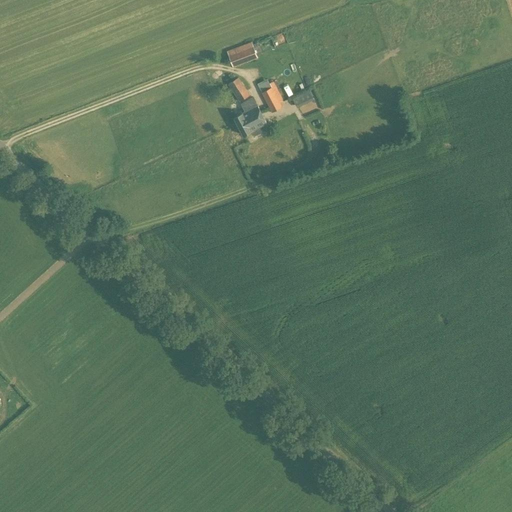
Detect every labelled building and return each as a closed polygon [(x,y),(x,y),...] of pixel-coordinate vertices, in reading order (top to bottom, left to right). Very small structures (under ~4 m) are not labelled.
[(257,43),(252,44),(251,42),(227,51),(233,67),(258,58),(256,55),(261,53),(257,43)] [(239,102),(250,95),(238,78),(227,84),(239,102)] [(283,100),(273,81),(260,88),(272,112),(281,107),(279,102),(283,100)] [(293,96),(296,106),(314,100),(311,91),(293,96)] [(236,117),(234,118),(243,135),(251,131),(254,136),(262,132),(259,127),(266,123),(252,98),(240,104),(244,112),(242,114),(240,111),(234,114),(236,117)]
